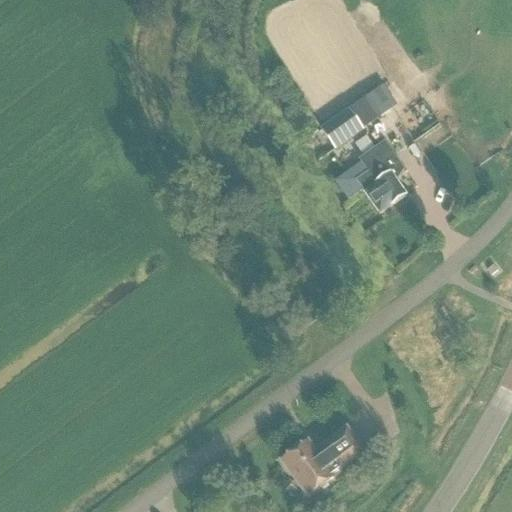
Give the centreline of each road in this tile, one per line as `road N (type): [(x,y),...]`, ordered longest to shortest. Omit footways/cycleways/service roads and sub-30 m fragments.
road 1 (residential): [(131,511),(442,275),(511,203)]
road 2 (secondary): [(437,511),(511,388)]
